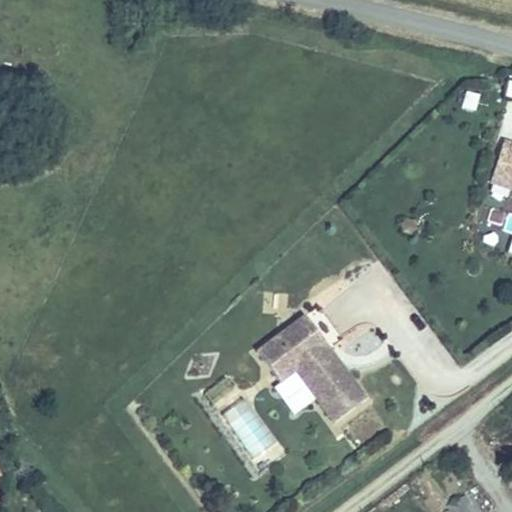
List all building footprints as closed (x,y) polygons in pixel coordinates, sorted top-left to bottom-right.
[(464,91),(460,109),(475,112),(479,94),(464,91)] [(511,192),(511,137),(503,134),(487,185),(511,192)] [(375,388),(314,303),(266,338),(289,370),(304,359),(342,411),(375,388)] [(249,458),(274,442),(249,402),(224,418),(249,458)] [(448,511),(481,511),(471,492),(445,506),(448,511)]
